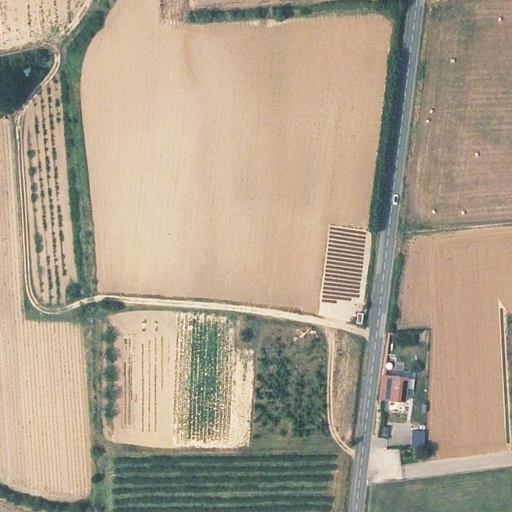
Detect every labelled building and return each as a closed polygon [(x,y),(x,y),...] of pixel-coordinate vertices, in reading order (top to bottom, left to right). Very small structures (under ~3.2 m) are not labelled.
[(321,303),(358,304),(358,294),(338,293),(338,282),(331,282),(331,290),(321,290),(321,303)] [(402,399),(404,376),(378,375),(374,404),(383,404),(385,398),(402,399)] [(407,378),(405,387),(411,388),(413,379),(407,378)] [(381,426),(380,435),(387,436),(388,427),(381,426)] [(409,446),(409,428),(391,427),(390,445),(409,446)] [(423,447),(423,430),(410,430),(410,446),(423,447)]
